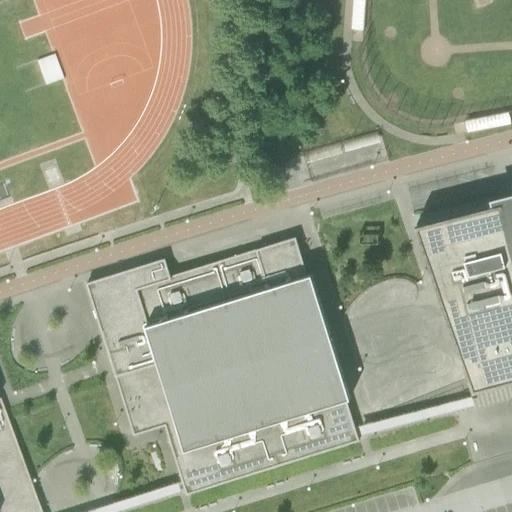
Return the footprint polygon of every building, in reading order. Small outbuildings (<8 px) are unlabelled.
[(363,27),(362,0),(353,0),(353,27),(363,27)] [(37,59),(45,85),(63,78),(55,53),(37,59)] [(467,133),(509,122),(506,110),(464,121),(467,133)] [(511,229),(509,231),(501,203),(415,225),(473,391),(511,380),(511,229)] [(311,274),(307,275),(295,237),(170,276),(164,259),(86,283),(104,343),(133,435),(164,426),(184,489),(186,495),(358,441),(357,436),(345,399),(349,398),(311,274)] [(0,401),(0,511),(40,511),(31,485),(7,422),(0,401)]
